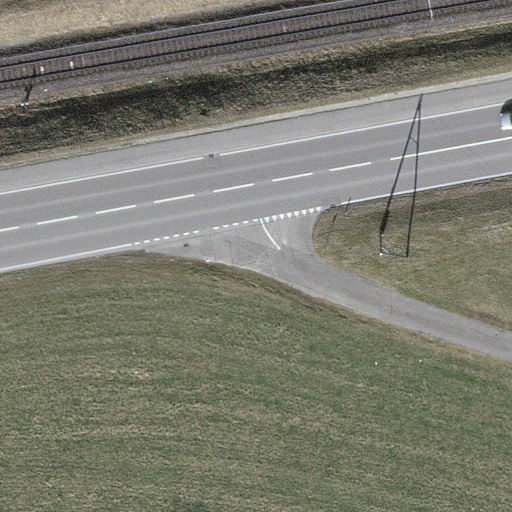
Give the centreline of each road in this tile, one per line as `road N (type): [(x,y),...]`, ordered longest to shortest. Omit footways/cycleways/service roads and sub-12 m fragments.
road 1 (unclassified): [(236,188),(271,247),(294,264),(392,307),(511,341)]
road 2 (primary): [(236,188),(511,139)]
road 3 (primary): [(0,231),(236,188)]
